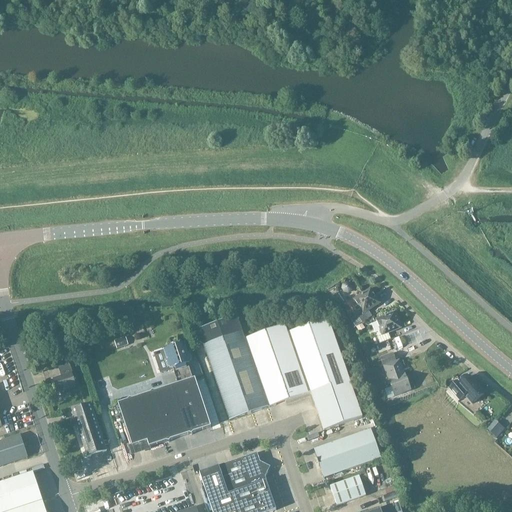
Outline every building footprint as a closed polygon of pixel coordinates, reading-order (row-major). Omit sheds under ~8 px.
[(368,311),(379,304),(370,290),(354,300),(363,314),(358,317),(361,323),(372,317),(368,311)] [(388,333),(400,328),(394,313),(376,320),(382,335),(377,338),(379,344),(390,340),(388,333)] [(351,314),(350,320),(351,320),(355,328),(362,324),(358,319),(358,317),(358,316),(351,314)] [(203,345),(209,361),(249,347),(246,338),(244,339),(242,332),(242,331),(237,317),(193,332),(195,340),(203,345)] [(290,332),(311,393),(324,431),(362,418),(327,319),(290,332)] [(270,407),(311,393),(290,332),(287,333),(284,325),(246,338),(249,347),(270,407)] [(125,338),(114,342),(116,349),(127,346),(125,338)] [(177,385),(192,380),(187,365),(190,364),(189,362),(191,361),(189,355),(187,356),(183,345),(164,352),(165,352),(161,353),(160,355),(163,362),(166,363),(168,369),(170,368),(171,370),(172,370),(177,385)] [(209,361),(222,401),(242,394),(249,415),(270,407),(249,347),(209,361)] [(380,359),(383,367),(394,396),(410,391),(406,381),(405,381),(398,362),(399,361),(395,362),(392,354),(380,359)] [(61,377),(53,380),(57,393),(76,387),(72,374),(73,374),(69,364),(58,368),(61,377)] [(457,382),(448,389),(459,401),(464,396),(472,405),(484,394),(469,377),(459,385),(457,382)] [(195,379),(192,380),(177,385),(171,387),(187,436),(190,435),(192,436),(194,434),(211,428),(195,379)] [(149,394),(158,424),(165,443),(166,443),(169,444),(170,442),(187,436),(171,387),(154,392),(152,392),(150,394),(149,394)] [(158,424),(149,394),(132,400),(129,399),(128,401),(118,404),(128,435),(158,424)] [(230,421),(249,415),(242,394),(222,401),(230,421)] [(79,433),(98,427),(91,404),(72,410),(79,433)] [(368,413),(361,416),(363,423),(370,420),(368,413)] [(504,429),(498,423),(491,431),(497,436),(504,429)] [(149,448),(165,443),(158,424),(128,435),(132,448),(147,443),(149,448)] [(98,427),(79,433),(87,458),(106,452),(98,427)] [(370,431),(314,451),(324,479),(380,460),(370,431)] [(0,467),(27,458),(19,436),(0,442),(0,467)] [(257,454),(219,467),(200,474),(212,511),(273,511),(276,511),(266,482),(265,478),(270,468),(259,463),(257,454)] [(365,468),(358,471),(361,477),(368,474),(365,468)] [(166,476),(170,489),(194,482),(190,469),(166,476)] [(0,511),(9,511),(42,501),(32,473),(0,483),(0,511)] [(330,487),(330,488),(336,506),(365,496),(358,477),(330,487)] [(45,511),(42,501),(9,511),(45,511)]
